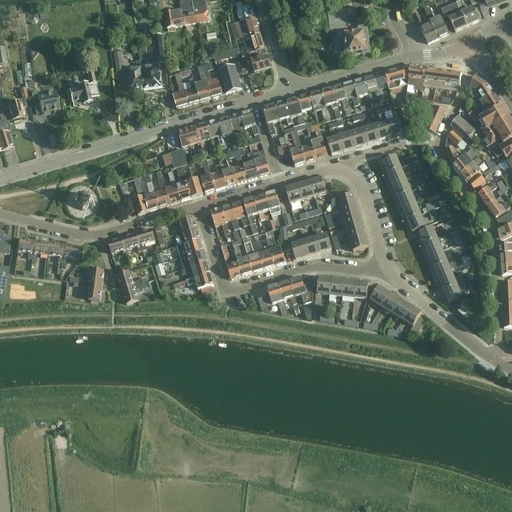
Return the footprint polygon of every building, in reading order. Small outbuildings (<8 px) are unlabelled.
[(155,11),(158,11),(156,0),(149,0),(150,6),(155,11)] [(219,0),(195,0),(191,1),(194,14),(198,14),(200,24),(209,22),(206,5),(220,2),(219,0)] [(460,0),(454,0),(456,5),(459,12),(466,28),(479,22),(473,9),(466,12),(465,9),(463,10),(462,6),(463,6),(460,0)] [(476,0),(478,3),(480,9),(504,0),(476,0)] [(193,8),(180,10),(181,16),(184,16),(186,26),(200,24),(198,14),(194,14),(191,1),(193,8)] [(235,5),(240,23),(255,19),(252,6),(243,9),(241,3),(235,5)] [(466,28),(459,12),(456,5),(444,10),(447,16),(444,17),(445,18),(447,17),(454,33),(466,28)] [(166,10),(166,14),(164,14),(167,30),(186,26),(184,16),(181,16),(180,10),(180,11),(173,13),(173,9),(166,10)] [(342,57),(360,54),(360,55),(361,55),(362,55),(363,55),(364,55),(365,54),(365,53),(367,53),(364,33),(362,24),(361,25),(361,20),(357,21),(355,9),(334,12),(335,16),(329,17),(331,35),(335,35),(335,39),(339,38),(342,57)] [(424,12),(430,23),(438,40),(449,36),(440,18),(434,21),(429,9),(424,12)] [(430,23),(423,26),(418,15),(414,17),(428,45),(438,40),(430,23)] [(255,19),(240,23),(235,25),(239,40),(242,40),(260,34),(255,19)] [(260,34),(242,40),(246,55),(249,54),(252,54),(265,50),(260,34)] [(164,64),(161,35),(153,36),(157,64),(164,64)] [(239,49),(213,56),(215,63),(241,56),(239,49)] [(116,72),(122,71),(120,53),(114,54),(116,72)] [(255,75),(270,70),(267,57),(246,63),(248,69),(253,67),(255,75)] [(213,65),(202,68),(212,101),(224,98),(218,78),(211,81),(208,73),(214,71),(213,65)] [(410,67),(385,74),(389,88),(389,92),(408,86),(409,79),(410,69),(410,67)] [(202,84),(195,86),(200,104),(212,101),(202,68),(198,69),(202,84)] [(225,95),(242,90),(236,68),(219,72),(225,95)] [(95,84),(92,69),(85,71),(89,85),(95,84)] [(144,91),(142,74),(141,69),(127,71),(128,75),(127,76),(130,93),(144,91)] [(409,79),(408,86),(408,87),(415,88),(415,92),(422,92),(423,89),(425,70),(410,69),(409,79)] [(425,70),(423,89),(435,91),(437,72),(431,71),(427,71),(425,70)] [(159,72),(142,74),(144,91),(155,90),(155,88),(161,87),(159,72)] [(437,72),(435,91),(447,92),(449,73),(447,73),(443,73),(437,72)] [(449,73),(447,92),(455,93),(457,94),(459,90),(459,89),(460,87),(461,75),(455,74),(451,74),(449,73)] [(385,74),(374,77),(381,103),(384,102),(381,90),(389,88),(385,74)] [(189,108),(184,91),(182,86),(180,79),(179,75),(175,76),(179,92),(172,95),(177,111),(189,108)] [(374,77),(363,80),(369,101),(370,101),(370,102),(373,101),(370,93),(375,92),(377,97),(379,96),(381,103),(374,77)] [(482,100),(483,101),(495,95),(495,94),(488,86),(475,78),(470,87),(476,91),(470,96),(476,104),(482,100)] [(191,89),(184,91),(189,108),(200,104),(195,86),(193,81),(193,80),(189,82),(191,89)] [(363,80),(353,83),(360,107),(358,99),(365,97),(367,102),(369,101),(363,80)] [(353,83),(342,86),(346,100),(351,99),(354,108),(360,107),(353,83)] [(83,105),(91,103),(87,85),(78,87),(79,89),(69,92),(72,103),(82,101),(83,105)] [(342,86),(332,89),(336,104),(341,102),(346,117),(351,116),(346,100),(342,86)] [(7,106),(4,107),(7,120),(10,120),(11,122),(25,119),(22,109),(27,108),(25,102),(28,101),(25,89),(20,90),(23,102),(7,106)] [(332,89),(321,92),(326,108),(331,106),(333,111),(336,120),(340,119),(336,104),(332,89)] [(321,92),(309,96),(314,113),(321,111),(324,124),(330,122),(326,108),(321,92)] [(32,95),(33,101),(36,112),(41,111),(41,114),(60,110),(56,93),(38,97),(37,93),(32,95)] [(483,101),(481,103),(479,104),(486,116),(489,114),(502,107),(495,95),(483,101)] [(309,96),(297,99),(302,114),(311,111),(312,115),(314,115),(314,113),(309,96)] [(297,99),(285,102),(291,120),(297,118),(298,121),(299,127),(305,125),(302,114),(297,99)] [(285,102),(274,105),(279,123),(287,121),(288,126),(292,125),(291,120),(285,102)] [(279,123),(274,105),(263,109),(271,137),(275,136),(272,125),(279,123)] [(0,120),(1,122),(0,122),(0,149),(1,152),(12,149),(8,133),(9,133),(4,115),(1,106),(0,106),(0,120)] [(436,135),(446,112),(435,107),(425,130),(436,135)] [(480,120),(484,127),(487,125),(488,127),(493,124),(494,125),(509,117),(502,107),(489,114),(486,116),(485,116),(480,120)] [(252,111),(240,115),(245,130),(252,128),(254,137),(259,136),(252,111)] [(404,129),(409,128),(404,112),(399,114),(404,129)] [(471,113),(468,116),(475,123),(479,120),(471,113)] [(240,115),(229,118),(234,133),(245,130),(240,115)] [(458,116),(455,120),(451,128),(464,140),(469,134),(471,135),(475,131),(465,123),(458,116)] [(487,125),(484,127),(481,129),(486,137),(480,141),(482,144),(484,142),(488,147),(501,139),(504,145),(511,140),(511,122),(509,117),(494,125),(493,124),(488,127),(487,125)] [(229,118),(218,121),(223,139),(231,136),(232,142),(236,141),(233,133),(234,133),(229,118)] [(399,120),(386,123),(391,138),(403,135),(399,120)] [(218,121),(206,124),(211,140),(218,138),(221,151),(226,149),(223,139),(218,121)] [(386,123),(375,127),(379,142),(391,138),(386,123)] [(206,124),(195,128),(203,153),(206,152),(204,145),(202,146),(202,142),(211,140),(206,124)] [(375,127),(363,131),(368,146),(379,142),(375,127)] [(203,153),(195,128),(178,133),(182,149),(200,144),(203,153)] [(363,131),(351,134),(356,149),(368,146),(363,131)] [(295,133),(291,134),(294,145),(299,143),(296,133),(295,133)] [(453,133),(447,139),(457,148),(462,142),(453,133)] [(351,134),(339,138),(344,153),(356,149),(351,134)] [(319,141),(311,143),(317,161),(328,158),(321,136),(318,137),(319,141)] [(307,147),(301,149),(306,165),(317,161),(311,143),(309,137),(304,139),(307,147)] [(344,153),(339,138),(327,142),(332,157),(344,153)] [(248,142),(249,144),(250,147),(261,144),(260,139),(248,142)] [(511,140),(504,145),(493,152),(497,159),(503,155),(505,158),(500,161),(502,164),(511,158),(511,140)] [(299,143),(297,144),(296,144),(297,150),(290,152),(295,168),(306,165),(301,149),(299,143)] [(280,157),(287,154),(286,148),(278,150),(280,157)] [(446,152),(452,166),(459,175),(471,166),(472,165),(480,159),(472,150),(463,158),(459,152),(457,153),(454,149),(446,152)] [(178,170),(182,168),(188,167),(183,151),(170,155),(174,170),(178,170)] [(264,153),(252,156),(259,179),(271,175),(264,153)] [(229,171),(222,173),(227,189),(238,186),(233,170),(228,154),(221,156),(223,163),(226,162),(229,171)] [(250,164),(243,166),(248,182),(259,179),(252,156),(252,155),(247,156),(250,164)] [(218,174),(211,176),(216,192),(227,189),(222,173),(217,157),(214,158),(216,167),(218,174)] [(382,163),(387,175),(401,170),(396,157),(382,163)] [(239,168),(233,170),(238,186),(248,182),(243,166),(241,159),(236,160),(239,168)] [(471,166),(459,175),(467,184),(478,175),(481,173),(477,169),(484,164),(480,159),(472,165),(471,166)] [(188,167),(182,168),(192,200),(203,196),(194,165),(188,167)] [(181,186),(176,188),(181,203),(192,200),(182,168),(178,170),(179,174),(178,175),(181,186)] [(216,192),(211,176),(209,170),(205,171),(207,178),(200,180),(205,196),(216,192)] [(401,170),(387,175),(392,187),(406,181),(401,170)] [(172,188),(165,190),(170,206),(181,203),(176,188),(172,173),(168,175),(172,188)] [(468,184),(475,193),(485,184),(478,175),(468,184)] [(139,199),(133,201),(126,203),(130,215),(136,213),(137,216),(149,213),(144,197),(138,179),(134,181),(139,199)] [(161,192),(155,194),(159,210),(170,206),(165,190),(162,179),(158,181),(161,192)] [(321,180),(309,183),(313,198),(325,195),(321,180)] [(406,181),(392,187),(397,198),(411,193),(406,181)] [(309,183),(297,186),(302,202),(313,198),(309,183)] [(150,195),(144,197),(149,213),(159,210),(155,194),(152,187),(152,184),(147,185),(150,195)] [(302,202),(297,186),(285,190),(289,205),(302,202)] [(479,196),(487,208),(494,202),(490,196),(491,195),(490,194),(497,189),(494,186),(488,189),(479,196)] [(276,193),(265,196),(269,212),(271,217),(281,214),(279,209),(281,208),(279,201),(283,200),(280,192),(276,193)] [(88,209),(91,204),(90,197),(84,193),(78,195),(74,201),(75,207),(81,211),(88,209)] [(411,193),(397,198),(402,210),(416,204),(411,193)] [(339,205),(342,212),(357,208),(355,200),(354,200),(352,194),(338,198),(340,204),(339,205)] [(265,196),(254,199),(261,222),(265,221),(262,214),(269,212),(265,196)] [(243,203),(246,213),(250,227),(253,236),(258,235),(253,217),(259,215),(261,222),(254,199),(243,203)] [(494,202),(487,208),(496,220),(511,209),(508,205),(502,209),(500,207),(499,208),(494,202)] [(240,204),(232,206),(237,225),(240,224),(239,220),(241,219),(244,228),(250,227),(246,213),(244,214),(240,204)] [(416,204),(402,210),(407,222),(421,216),(416,204)] [(232,206),(221,209),(226,224),(231,222),(234,232),(239,231),(237,225),(232,206)] [(357,208),(342,212),(346,226),(361,221),(357,208)] [(230,238),(226,224),(221,209),(210,213),(215,229),(222,226),(226,239),(230,238)] [(509,224),(511,222),(511,214),(511,213),(497,221),(501,229),(509,224)] [(285,228),(292,226),(288,215),(282,217),(285,228)] [(421,216),(407,222),(412,234),(426,228),(421,216)] [(189,219),(178,223),(181,234),(196,230),(193,218),(189,219)] [(361,221),(346,226),(349,239),(365,235),(361,221)] [(500,243),(511,236),(511,225),(498,232),(500,243)] [(419,234),(424,246),(438,240),(433,228),(419,234)] [(176,248),(177,248),(200,241),(196,230),(181,234),(184,245),(176,248)] [(152,231),(137,236),(142,253),(147,252),(145,246),(155,243),(152,231)] [(235,241),(242,239),(240,233),(239,232),(233,234),(235,241)] [(327,235),(315,239),(320,254),(332,251),(327,235)] [(365,235),(349,239),(353,253),(369,248),(365,235)] [(445,237),(438,240),(424,246),(429,258),(443,252),(440,246),(447,243),(448,244),(452,242),(449,235),(445,237)] [(137,236),(123,240),(128,257),(126,251),(136,248),(138,254),(142,253),(137,236)] [(243,241),(246,251),(248,259),(253,275),(264,271),(259,255),(254,257),(249,239),(243,241)] [(273,239),(267,241),(275,268),(286,265),(281,249),(276,250),(273,239)] [(315,239),(303,242),(308,258),(320,254),(315,239)] [(128,257),(123,240),(108,244),(111,256),(122,253),(124,259),(128,257)] [(28,254),(27,260),(27,267),(31,267),(31,266),(34,243),(19,241),(17,253),(28,254)] [(200,241),(177,248),(178,252),(185,250),(188,257),(203,253),(200,241)] [(260,243),(256,244),(259,255),(264,271),(275,268),(267,241),(266,241),(269,249),(262,250),(260,243)] [(241,242),(232,244),(234,250),(237,262),(242,278),(253,275),(248,259),(244,260),(242,261),(238,247),(240,246),(242,245),(241,242)] [(308,258),(303,242),(291,246),(296,262),(308,258)] [(34,243),(31,266),(35,266),(37,255),(47,257),(49,245),(34,243)] [(511,243),(499,245),(500,256),(511,254),(511,243)] [(49,245),(47,257),(58,258),(57,264),(61,265),(64,247),(49,245)] [(64,247),(61,265),(60,271),(65,272),(66,259),(77,261),(79,249),(64,247)] [(242,278),(237,262),(231,264),(225,247),(221,248),(231,281),(242,278)] [(443,252),(429,258),(434,269),(448,263),(443,252)] [(180,260),(181,263),(183,271),(191,268),(207,263),(203,253),(188,257),(180,260)] [(155,267),(160,266),(159,260),(157,254),(151,255),(155,267)] [(511,254),(500,256),(501,266),(511,264),(511,254)] [(191,268),(183,271),(180,272),(182,277),(193,274),(194,280),(210,275),(207,263),(191,268)] [(448,263),(434,269),(439,281),(452,275),(448,263)] [(511,264),(501,266),(502,277),(511,275),(511,274),(511,264)] [(155,267),(158,278),(165,276),(162,265),(160,266),(155,267)] [(0,284),(7,285),(9,269),(0,267),(0,284)] [(84,281),(84,286),(102,288),(104,273),(92,271),(91,282),(84,281)] [(118,277),(122,292),(147,284),(146,280),(133,284),(129,273),(118,277)] [(178,284),(174,286),(173,286),(174,290),(188,286),(188,287),(196,285),(198,291),(201,290),(203,298),(214,295),(211,287),(214,286),(210,275),(194,280),(195,280),(178,284)] [(452,275),(439,281),(444,292),(457,286),(452,275)] [(301,279),(289,283),(295,298),(301,296),(304,306),(313,304),(312,282),(303,285),(301,279)] [(317,295),(330,296),(332,281),(319,279),(317,295)] [(332,281),(330,296),(342,298),(344,282),(332,281)] [(154,282),(147,284),(122,292),(127,306),(138,303),(136,296),(142,295),(140,291),(155,286),(154,282)] [(344,282),(342,298),(354,299),(356,284),(344,282)] [(289,283),(278,286),(283,302),(290,299),(293,307),(297,306),(294,298),(295,298),(289,283)] [(511,283),(502,284),(503,296),(511,295),(511,283)] [(73,288),(83,290),(90,291),(88,302),(100,303),(102,288),(84,286),(73,284),(73,288)] [(356,284),(354,299),(367,301),(369,285),(356,284)] [(278,286),(267,290),(272,307),(278,305),(281,317),(288,318),(283,302),(278,286)] [(457,286),(444,292),(449,304),(462,298),(457,286)] [(370,302),(381,308),(389,295),(378,288),(370,302)] [(389,295),(381,308),(392,315),(400,301),(389,295)] [(511,295),(503,296),(503,318),(511,317),(511,295)] [(269,314),(264,298),(258,301),(261,313),(269,314)] [(400,301),(392,315),(402,321),(410,307),(400,301)] [(410,307),(402,321),(413,327),(411,332),(417,336),(425,324),(418,319),(421,314),(410,307)] [(462,308),(458,313),(467,320),(471,316),(462,308)] [(511,317),(503,318),(504,329),(511,329),(511,317)]
